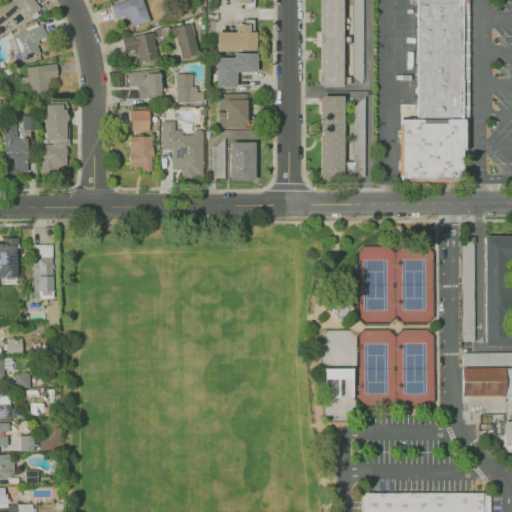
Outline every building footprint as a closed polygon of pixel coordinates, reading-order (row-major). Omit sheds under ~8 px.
[(0,0),(0,23),(20,7),(28,16),(39,7),(33,0),(0,0)] [(147,21),(142,0),(121,0),(110,3),(113,17),(125,15),(128,26),(147,21)] [(321,0),(344,0),(344,85),(321,85),(321,0)] [(353,0),(364,0),(365,87),(354,77),(353,0)] [(468,0),(468,119),(468,179),(399,179),(399,119),(416,119),(415,0),(468,0)] [(180,57),(197,53),(189,22),(167,28),(170,38),(174,36),(180,57)] [(215,50),(254,50),(254,31),(248,31),(248,24),(234,24),(234,31),(215,31),(215,50)] [(45,53),(37,26),(10,34),(18,61),(45,53)] [(156,58),(151,31),(120,37),(122,51),(133,49),(136,61),(156,58)] [(215,87),(234,87),(234,71),(255,72),(255,53),(232,52),(232,57),(215,57),(215,87)] [(55,76),(55,64),(25,65),(26,91),(47,91),(46,77),(55,76)] [(126,71),(126,85),(136,85),(137,96),(159,95),(158,69),(126,71)] [(175,102),(201,101),(200,91),(192,91),(191,73),(174,73),(175,102)] [(216,127),(248,127),(248,93),(216,93),(216,127)] [(320,95),(343,95),(343,177),(320,177),(320,95)] [(364,96),(354,106),(354,178),(365,177),(364,96)] [(39,142),(39,170),(66,170),(65,102),(43,103),(43,142),(39,142)] [(148,110),(128,110),(128,130),(148,130),(148,110)] [(201,129),(190,129),(190,132),(173,132),(173,120),(159,120),(160,148),(170,148),(170,168),(179,168),(179,176),(201,176),(201,129)] [(25,172),(25,136),(17,136),(17,124),(1,124),(1,172),(25,172)] [(128,166),(141,166),(141,170),(151,170),(151,136),(128,136),(128,166)] [(253,141),(228,141),(228,179),(254,179),(253,141)] [(210,143),(211,177),(223,177),(223,143),(210,143)] [(483,235),(511,235),(511,345),(483,345),(483,235)] [(0,239),(0,280),(21,280),(21,239),(0,239)] [(461,241),(462,342),(476,342),(475,241),(461,241)] [(33,243),(33,296),(53,296),(54,243),(33,243)] [(327,310),(339,321),(351,308),(339,296),(327,310)] [(46,303),(46,322),(56,322),(56,302),(46,303)] [(8,354),(23,354),(23,340),(7,340),(8,354)] [(462,352),(511,351),(511,364),(462,365),(462,352)] [(461,367),(511,367),(511,450),(503,450),(503,420),(511,420),(511,396),(461,396),(461,367)] [(322,369),(322,379),(337,378),(351,378),(351,369),(322,369)] [(14,372),(14,386),(32,386),(32,372),(14,372)] [(0,419),(17,419),(17,404),(0,404),(0,419)] [(0,423),(8,423),(8,431),(0,431),(0,434),(7,434),(7,445),(0,445),(0,423)] [(21,436),(21,451),(33,451),(33,436),(21,436)] [(0,453),(12,453),(12,478),(0,478),(0,453)] [(24,483),(37,484),(37,471),(24,471),(24,483)] [(363,511),(363,492),(481,492),(481,511),(363,511)]
